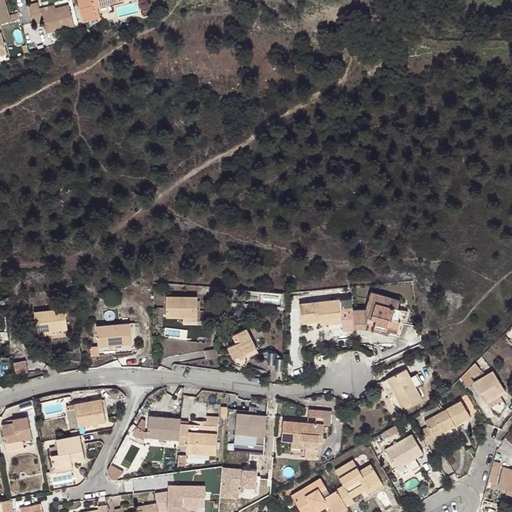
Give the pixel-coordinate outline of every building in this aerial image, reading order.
[(0,0),(0,22),(13,18),(7,0),(0,0)] [(77,21),(72,2),(46,8),(43,0),(37,0),(33,1),(39,23),(48,21),(49,29),(77,21)] [(85,0),(89,14),(102,10),(101,10),(120,5),(118,0),(85,0)] [(0,54),(12,51),(7,31),(0,32),(0,54)] [(371,305),(355,308),(357,328),(369,327),(372,317),(378,319),(375,330),(391,334),(393,327),(401,330),(404,318),(401,318),(404,306),(402,304),(404,297),(375,289),(371,305)] [(261,298),(260,290),(246,290),(247,299),(261,298)] [(343,314),(341,295),(303,298),(304,317),(343,314)] [(198,296),(167,296),(166,318),(183,318),(197,318),(198,296)] [(65,308),(34,311),(37,333),(57,331),(68,330),(65,308)] [(134,341),(132,321),(98,322),(99,343),(134,341)] [(233,359),(239,356),(257,348),(247,327),(232,335),(236,343),(228,347),(233,359)] [(257,348),(239,356),(241,359),(258,351),(257,348)] [(14,361),(16,372),(26,371),(24,359),(14,361)] [(498,394),(504,390),(492,370),(485,374),(478,362),(466,373),(469,377),(465,380),(468,384),(473,381),(489,407),(502,400),(498,394)] [(425,399),(411,368),(392,377),(407,408),(425,399)] [(110,420),(105,397),(78,404),(83,427),(110,420)] [(426,426),(417,431),(426,445),(435,440),(432,433),(438,429),(441,433),(467,417),(458,400),(423,421),(426,426)] [(284,438),(293,439),(310,440),(308,448),(307,455),(318,456),(321,426),(326,426),(327,415),(333,416),(335,403),(312,401),(310,414),(319,414),(319,420),(286,417),(284,438)] [(35,435),(31,413),(15,416),(17,422),(5,426),(8,441),(35,435)] [(181,437),(183,416),(150,413),(149,435),(181,437)] [(270,437),(271,416),(242,414),(240,435),(270,437)] [(432,433),(435,440),(442,436),(441,433),(438,429),(432,433)] [(219,455),(221,432),(191,430),(189,452),(219,455)] [(397,467),(423,452),(412,431),(385,446),(397,467)] [(90,456),(84,434),(60,439),(63,453),(55,455),(58,467),(76,462),(90,456)] [(310,440),(293,439),(293,446),(308,448),(310,440)] [(343,486),(336,491),(346,507),(354,502),(351,498),(363,490),(379,480),(369,464),(358,471),(351,460),(334,472),(343,486)] [(227,493),(231,465),(223,464),(218,492),(227,493)] [(507,491),(511,492),(511,470),(504,469),(502,476),(498,475),(500,466),(496,465),(491,485),(499,487),(498,490),(507,491)] [(346,507),(336,491),(323,499),(319,494),(325,490),(319,480),(291,498),(300,511),(308,511),(325,502),(328,506),(331,511),(340,511),(347,508),(346,507)] [(379,480),(363,490),(366,494),(381,484),(379,480)] [(158,494),(159,499),(161,511),(168,511),(170,511),(169,511),(185,511),(186,505),(209,505),(208,485),(190,485),(190,489),(180,489),(180,484),(172,484),(172,491),(158,494)] [(161,511),(159,499),(143,502),(144,506),(127,509),(126,505),(116,508),(116,511),(161,511)] [(319,511),(328,506),(325,502),(308,511),(319,511)]
